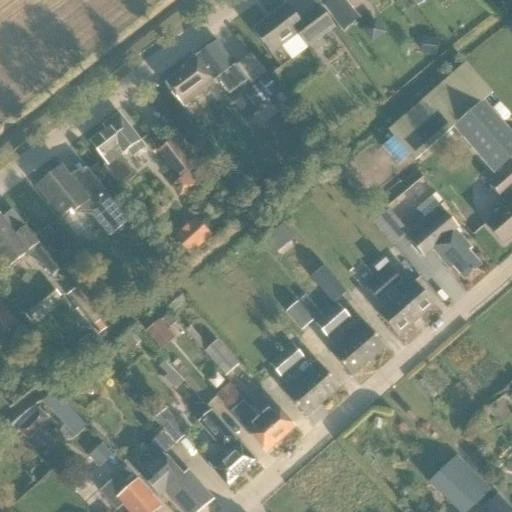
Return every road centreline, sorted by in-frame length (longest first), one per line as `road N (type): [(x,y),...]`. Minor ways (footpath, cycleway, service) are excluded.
road 1 (residential): [(232,511),(511,269)]
road 2 (residential): [(0,182),(236,0)]
